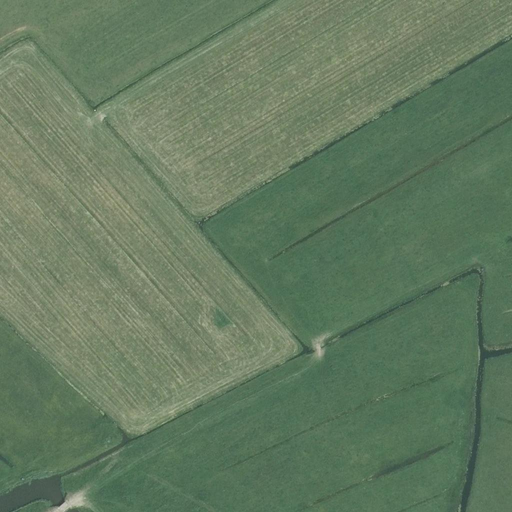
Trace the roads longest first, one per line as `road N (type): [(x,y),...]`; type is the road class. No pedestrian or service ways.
road 1 (track): [(309,336),(321,360),(120,466)]
road 2 (track): [(93,119),(298,0)]
road 3 (track): [(216,511),(120,466),(58,511)]
